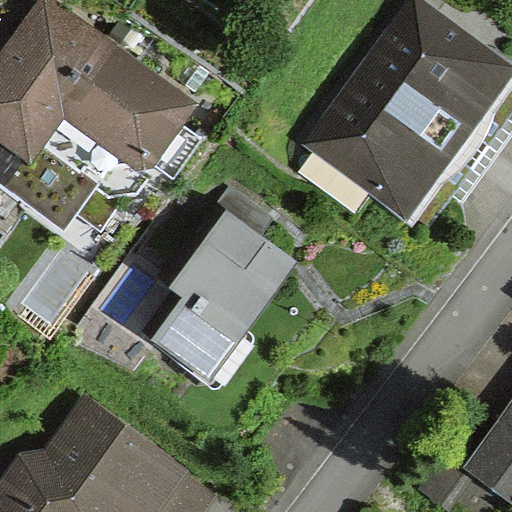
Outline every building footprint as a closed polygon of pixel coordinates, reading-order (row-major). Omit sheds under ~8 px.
[(189,101),(42,0),(40,0),(0,59),(0,113),(41,142),(64,109),(146,164),(189,101)] [(511,74),(511,66),(412,1),(313,148),(417,217),(511,74)] [(295,246),(223,201),(143,328),(214,373),(295,246)] [(149,511),(181,466),(84,400),(50,451),(16,460),(0,483),(0,511),(149,511)] [(511,500),(511,402),(467,471),(511,500)]
